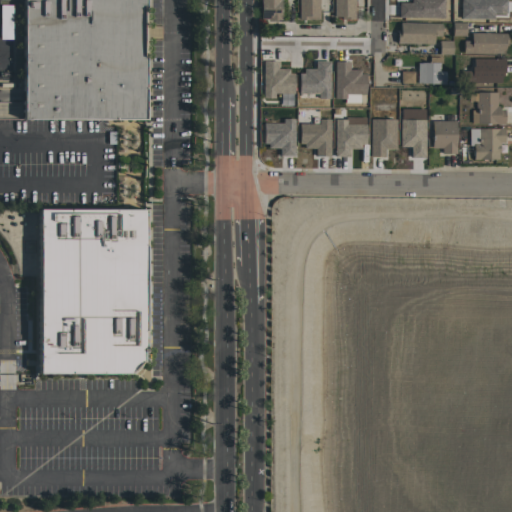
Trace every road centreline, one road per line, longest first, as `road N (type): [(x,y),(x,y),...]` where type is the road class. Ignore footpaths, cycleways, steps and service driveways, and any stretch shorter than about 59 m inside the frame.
road 1 (primary): [(222,185),(225,511)]
road 2 (residential): [(222,185),(511,185)]
road 3 (primary): [(251,511),(248,302)]
road 4 (primary): [(245,185),(244,0)]
